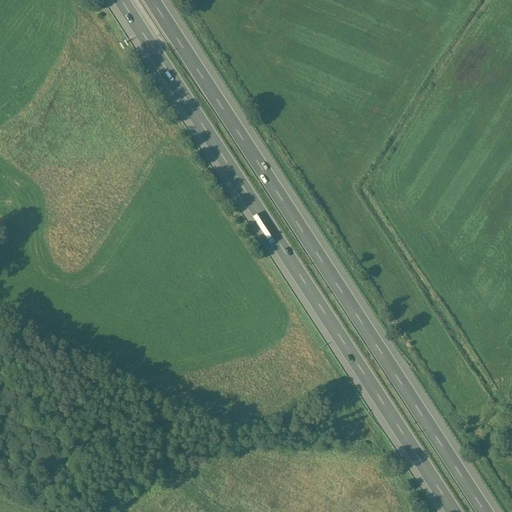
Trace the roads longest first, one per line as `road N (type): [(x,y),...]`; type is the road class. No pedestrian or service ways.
road 1 (motorway): [(485,511),(152,0)]
road 2 (motorway): [(122,0),(454,511)]
